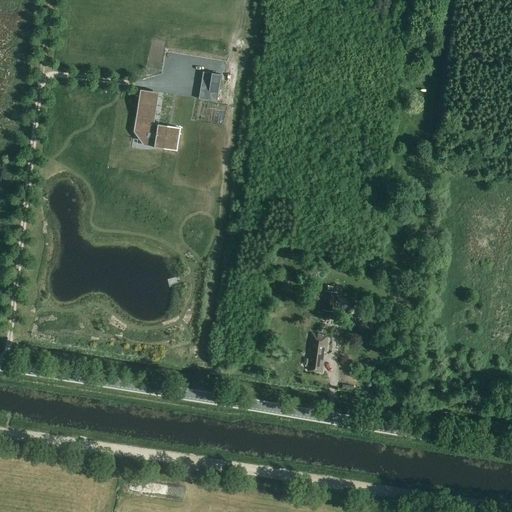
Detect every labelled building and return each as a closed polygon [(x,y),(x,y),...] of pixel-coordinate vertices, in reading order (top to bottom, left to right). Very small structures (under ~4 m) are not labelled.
[(204,96),(203,100),(208,100),(217,102),(217,98),(218,93),(221,75),(212,74),(209,92),(205,91),(204,96)] [(141,89),(135,126),(139,127),(138,135),(155,138),(155,140),(155,142),(155,143),(154,147),(162,149),(170,150),(177,151),(181,128),(158,124),(154,123),(159,93),(159,92),(151,91),(141,89)] [(334,312),(337,288),(327,287),(323,319),(333,320),(333,312),(334,312)] [(327,356),(329,336),(312,334),(309,357),(311,358),(309,371),(323,373),(325,359),(323,358),(324,355),(327,356)] [(386,349),(381,340),(371,345),(376,354),(386,349)]
